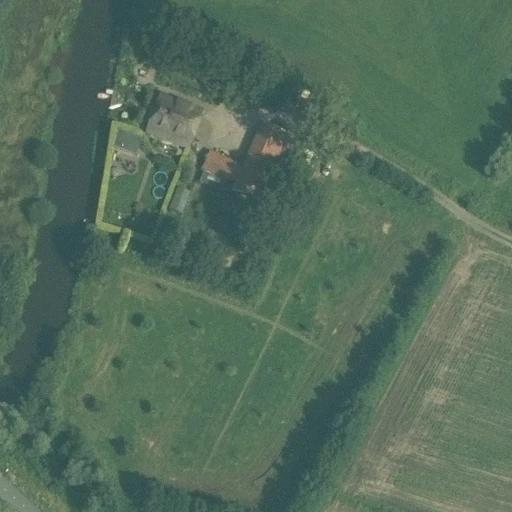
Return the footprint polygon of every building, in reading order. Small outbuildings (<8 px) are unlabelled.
[(202,113),(161,97),(155,109),(151,110),(148,118),(150,121),(145,134),(188,150),(202,113)] [(263,126),(255,145),(284,157),(292,139),(263,126)] [(284,157),(255,145),(247,164),(275,176),(284,157)] [(202,172),(197,183),(220,193),(225,182),(233,163),(210,153),(202,172)] [(247,164),(233,195),(262,208),(275,176),(247,164)]
